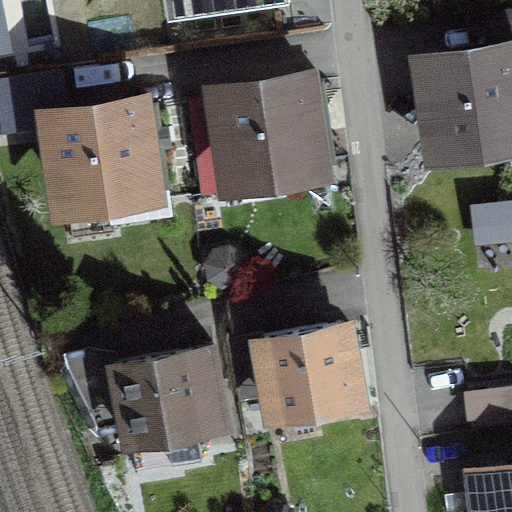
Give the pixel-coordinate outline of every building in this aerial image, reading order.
[(165,0),(167,12),(253,0),(165,0)] [(511,50),(426,60),(442,197),(511,188),(511,50)] [(329,74),(214,89),(230,212),(345,196),(329,74)] [(167,98),(54,112),(71,243),(184,229),(167,98)] [(511,204),(476,208),(479,240),(511,236),(511,204)] [(206,266),(209,275),(219,282),(231,281),(240,274),(244,263),(238,250),(226,244),(213,248),(207,256),(206,266)] [(364,321),(262,337),(279,441),(381,424),(364,321)] [(225,345),(128,363),(148,466),(245,447),(225,345)] [(511,389),(467,395),(470,419),(511,413),(511,389)] [(511,511),(511,466),(466,474),(472,511),(511,511)]
